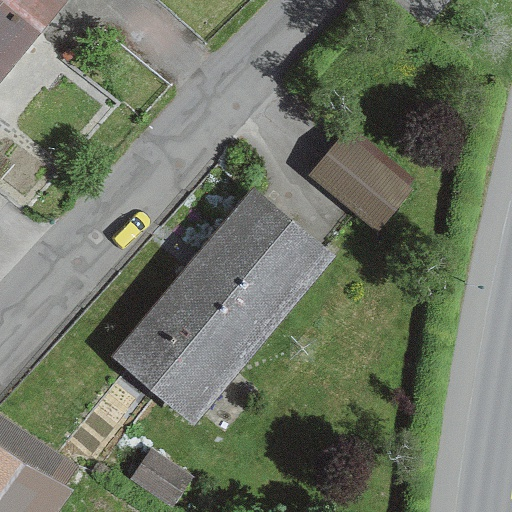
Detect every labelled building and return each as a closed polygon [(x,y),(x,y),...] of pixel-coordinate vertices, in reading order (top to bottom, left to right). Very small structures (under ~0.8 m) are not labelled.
[(0,0),(0,108),(63,34),(22,0),(0,0)] [(22,0),(63,34),(89,0),(22,0)] [(321,171),(385,227),(419,188),(355,133),(321,171)] [(195,414),(325,257),(253,198),(123,355),(195,414)] [(0,511),(47,511),(75,470),(0,421),(0,511)]
